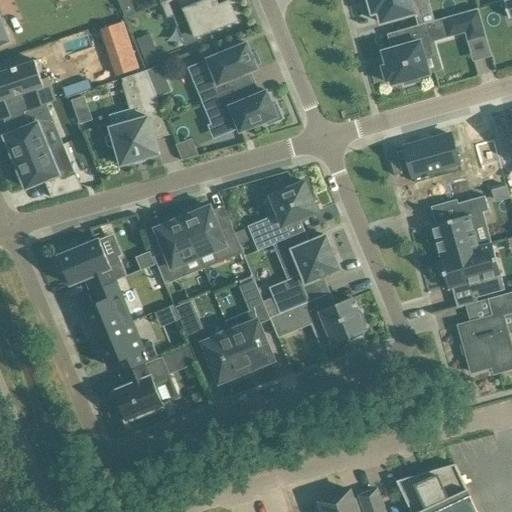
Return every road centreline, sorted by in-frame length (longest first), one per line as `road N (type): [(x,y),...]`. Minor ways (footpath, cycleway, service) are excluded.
road 1 (residential): [(320,134),(405,346),(108,455),(2,222)]
road 2 (residential): [(175,511),(177,504),(511,407)]
road 3 (residential): [(2,222),(320,134)]
road 4 (residential): [(320,134),(511,80)]
road 5 (residential): [(320,134),(265,0)]
road 6 (unclassified): [(49,511),(0,392)]
